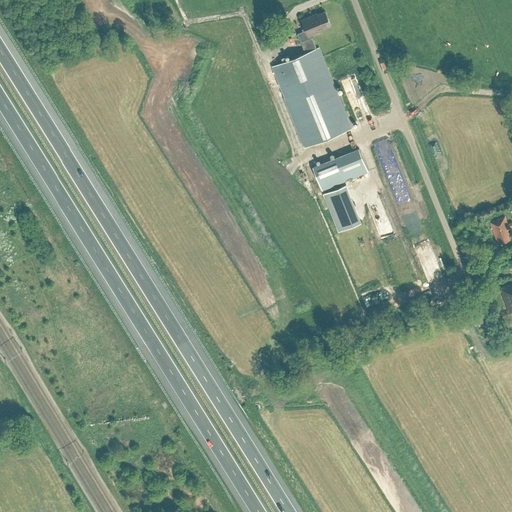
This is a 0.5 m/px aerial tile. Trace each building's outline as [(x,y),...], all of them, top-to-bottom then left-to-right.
[(310,34),(331,25),(325,11),(302,21),(304,28),(301,29),(302,31),(297,33),(305,53),(272,66),(304,146),(351,127),(318,48),(316,49),(310,34)] [(416,93),(424,91),(421,77),(412,79),(416,93)] [(322,189),(368,171),(359,147),(312,166),(322,189)] [(368,176),(388,241),(403,237),(382,167),(373,169),(374,174),(368,176)] [(511,222),(511,221),(507,223),(504,217),(490,222),(498,243),(510,239),(506,229),(511,226),(511,222)] [(411,250),(397,255),(410,293),(423,289),(411,250)] [(511,283),(500,288),(509,312),(511,311),(511,283)] [(149,329),(157,341),(163,337),(154,325),(149,329)]
